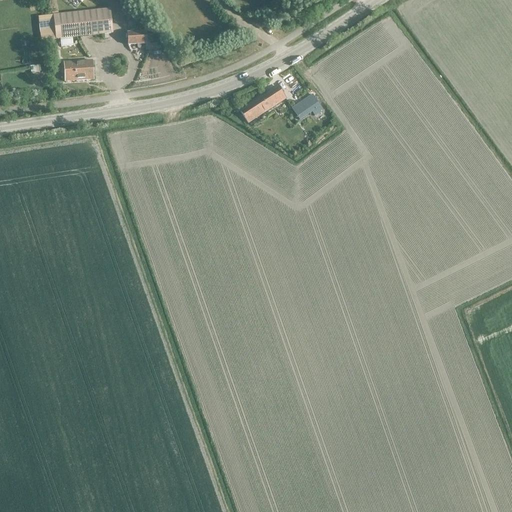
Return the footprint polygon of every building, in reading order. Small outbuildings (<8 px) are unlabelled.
[(112,34),(110,10),(54,16),(56,41),(112,34)] [(127,33),(127,46),(146,46),(146,33),(127,33)] [(93,81),(92,62),(64,64),(65,83),(93,81)] [(262,113),(283,100),(275,88),(238,112),(246,124),(254,118),(252,115),(260,110),(262,113)] [(311,96),(290,110),(297,121),(310,113),(313,117),(322,112),(311,96)]
